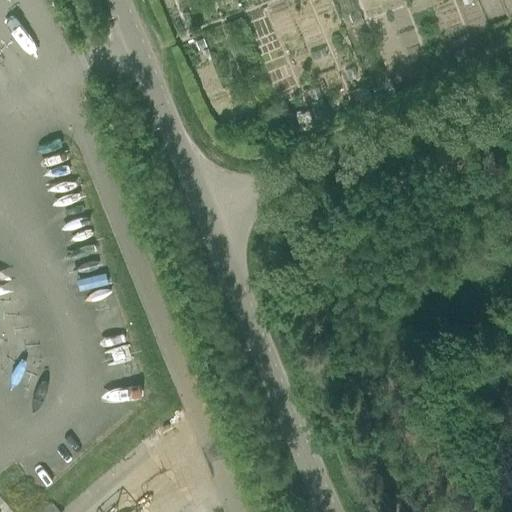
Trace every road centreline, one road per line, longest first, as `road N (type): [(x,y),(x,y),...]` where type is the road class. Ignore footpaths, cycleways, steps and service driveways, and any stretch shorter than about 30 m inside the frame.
road 1 (unclassified): [(331,511),(117,0)]
road 2 (unknown): [(0,447),(72,373),(72,352),(0,154)]
road 3 (unknown): [(27,0),(63,84),(0,123)]
